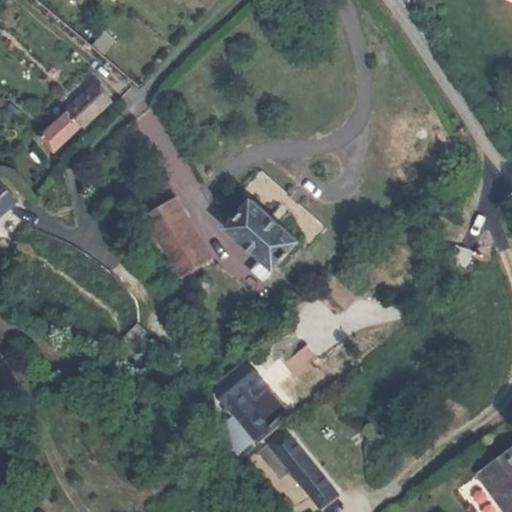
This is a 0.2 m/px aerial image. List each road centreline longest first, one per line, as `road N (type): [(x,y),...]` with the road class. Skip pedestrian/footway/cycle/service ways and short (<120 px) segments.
road 1 (unknown): [(480,204),(458,263),(431,293),(403,309),(321,320)]
road 2 (tertiary): [(391,0),(511,178)]
